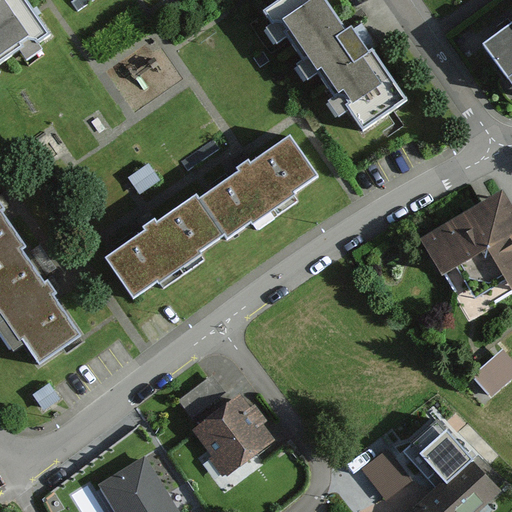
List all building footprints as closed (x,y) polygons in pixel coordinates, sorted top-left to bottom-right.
[(0,68),(44,41),(17,0),(1,0),(0,1),(0,68)] [(363,67),(316,0),(295,0),(267,20),(275,31),(269,36),(277,48),(287,41),(305,68),(300,71),(309,84),(318,78),(337,106),(331,109),(340,122),(350,115),(363,134),(404,107),(372,61),(363,67)] [(511,31),(484,53),(511,89),(511,31)] [(315,183),(288,142),(195,204),(223,245),(315,183)] [(511,217),(499,196),(425,241),(475,324),(511,301),(511,217)] [(223,245),(195,204),(102,266),(130,307),(223,245)] [(0,220),(0,267),(22,252),(0,220)] [(22,252),(0,267),(0,315),(37,369),(82,339),(22,252)] [(511,358),(474,392),(511,435),(511,358)] [(195,419),(223,396),(210,380),(182,403),(195,419)] [(271,436),(238,398),(189,439),(222,478),(271,436)] [(189,511),(149,448),(103,477),(125,511),(189,511)] [(450,479),(420,510),(422,511),(480,511),(501,491),(463,453),(444,473),(450,479)]
